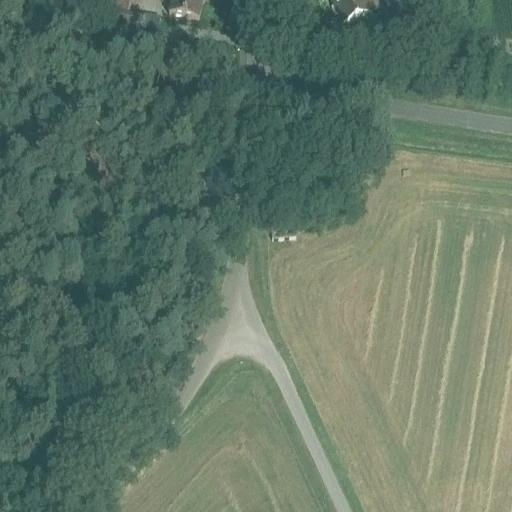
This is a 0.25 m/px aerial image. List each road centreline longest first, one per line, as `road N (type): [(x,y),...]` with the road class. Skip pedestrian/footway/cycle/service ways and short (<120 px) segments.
road 1 (unclassified): [(511,133),(253,88)]
road 2 (unclassified): [(83,511),(181,404),(215,353),(232,307)]
road 3 (unclassified): [(232,307),(266,347),(343,511)]
road 4 (unclassified): [(232,307),(253,88)]
